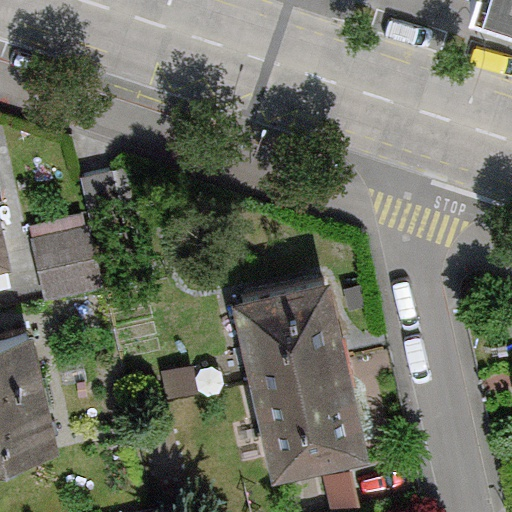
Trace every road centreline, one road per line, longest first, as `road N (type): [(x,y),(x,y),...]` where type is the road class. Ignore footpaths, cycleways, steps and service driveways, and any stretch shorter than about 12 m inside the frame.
road 1 (residential): [(473,511),(410,219),(438,116)]
road 2 (secondary): [(261,60),(74,0)]
road 3 (secondary): [(438,116),(261,60)]
